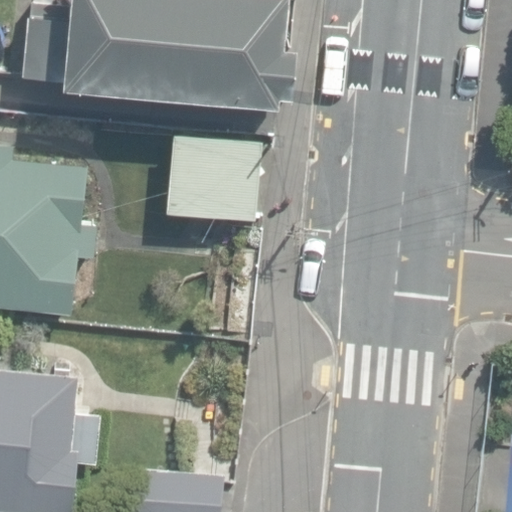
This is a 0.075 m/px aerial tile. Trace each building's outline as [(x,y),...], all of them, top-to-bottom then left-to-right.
[(65,81),(279,102),(279,92),(293,93),(298,44),(285,43),(289,0),(70,0),(70,2),(47,0),(30,0),(24,73),(65,77),(65,81)] [(167,207),(255,215),(262,139),(174,130),(167,207)] [(0,300),(74,307),(80,252),(96,254),(100,219),(84,218),(90,160),(15,152),(17,138),(0,136),(0,300)] [(75,408),(79,370),(0,362),(0,507),(47,511),(73,511),(79,458),(95,460),(100,410),(75,408)] [(130,511),(221,511),(227,471),(137,460),(130,511)]
